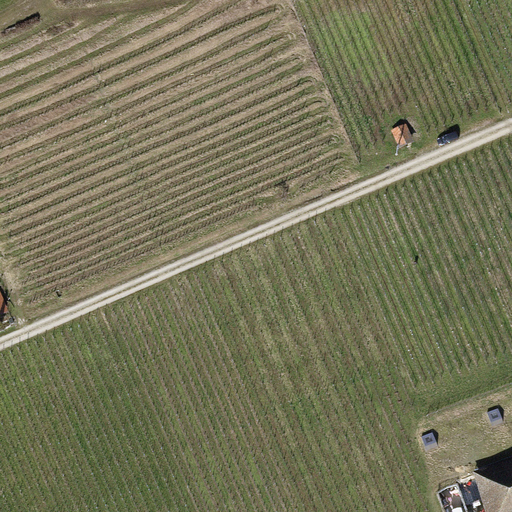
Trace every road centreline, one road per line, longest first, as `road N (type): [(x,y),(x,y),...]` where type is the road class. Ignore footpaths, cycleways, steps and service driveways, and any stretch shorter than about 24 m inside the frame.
road 1 (track): [(511,123),(0,342)]
road 2 (track): [(147,0),(16,11)]
